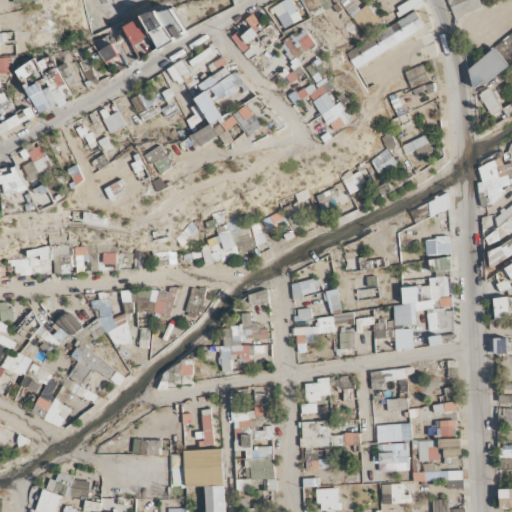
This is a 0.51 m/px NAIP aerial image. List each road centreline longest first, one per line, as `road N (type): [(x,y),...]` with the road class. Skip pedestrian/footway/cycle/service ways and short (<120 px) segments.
road 1 (residential): [(482,511),(462,164),(435,0)]
road 2 (residential): [(0,145),(252,0)]
